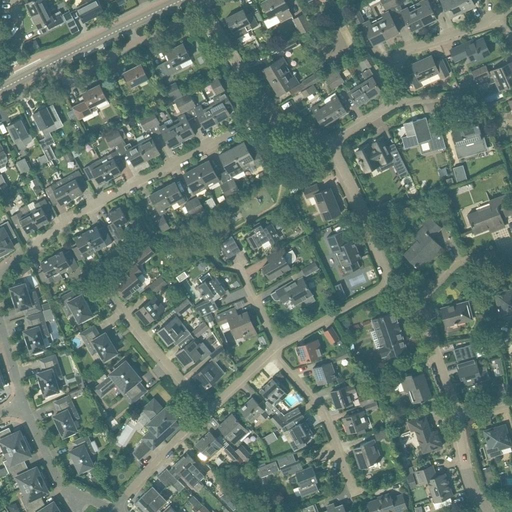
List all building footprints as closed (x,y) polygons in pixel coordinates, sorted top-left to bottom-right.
[(32,15),(48,8),(44,1),(45,0),(33,0),(26,3),(32,15)] [(104,12),(98,0),(88,0),(89,1),(76,7),(83,22),(91,18),(91,17),(95,14),(96,16),(104,12)] [(291,16),(288,10),(287,8),(288,7),(284,0),(266,0),(262,2),(270,17),(276,14),(280,22),(291,16)] [(348,12),(348,11),(342,0),(338,0),(334,2),(341,16),(348,12)] [(381,0),(386,9),(392,6),(389,0),(381,0)] [(422,0),(420,1),(422,5),(416,9),(423,25),(428,23),(430,25),(435,23),(435,19),(436,18),(429,4),(434,1),(433,0),(422,0)] [(440,0),(449,18),(462,12),(456,0),(433,0),(434,1),(436,0),(440,0)] [(456,0),(462,12),(475,5),(472,0),(456,0)] [(51,15),(48,8),(32,15),(39,28),(47,24),(50,30),(66,22),(60,11),(51,15)] [(351,11),(357,23),(363,20),(357,8),(351,11)] [(423,25),(416,9),(409,12),(407,8),(401,11),(411,31),(423,25)] [(243,9),(226,18),(233,31),(237,39),(249,32),(248,30),(252,28),(258,25),(251,12),(246,15),(243,9)] [(377,22),(386,39),(399,32),(388,11),(382,14),(384,18),(377,22)] [(300,33),(310,27),(303,14),(293,20),(300,33)] [(386,39),(377,22),(371,25),(369,21),(363,23),(374,45),(386,39)] [(52,33),(42,38),(47,47),(56,42),(52,33)] [(450,50),(455,61),(469,55),(472,63),(490,54),(483,38),(468,45),(467,42),(450,50)] [(294,39),(288,42),(280,45),(283,52),(297,45),(294,39)] [(163,63),(169,75),(182,69),(179,63),(190,58),(183,43),(166,52),(170,59),(163,63)] [(361,55),(368,67),(374,63),(367,51),(361,55)] [(420,81),(438,72),(441,78),(449,74),(442,60),(435,63),(431,56),(412,65),(415,72),(409,75),(416,89),(422,86),(420,81)] [(270,82),(286,72),(283,66),(287,64),(283,57),(263,69),(270,82)] [(121,84),(126,96),(140,89),(137,84),(148,78),(141,64),(124,73),(128,80),(121,84)] [(475,81),(485,76),(487,81),(491,83),(496,81),(500,90),(511,84),(511,64),(500,70),(499,68),(488,73),(485,66),(471,72),(475,81)] [(361,84),(369,98),(372,99),(376,96),(376,93),(381,90),(373,78),(374,76),(369,68),(362,73),(367,80),(361,84)] [(344,82),(336,69),(330,73),(338,85),(344,82)] [(286,72),(270,82),(278,95),(299,82),(294,75),(290,78),(286,72)] [(303,81),(307,87),(313,83),(319,79),(315,73),(303,81)] [(332,89),(338,85),(330,73),(324,76),(332,89)] [(224,90),(218,79),(211,82),(217,94),(224,90)] [(173,100),(182,96),(176,83),(167,88),(173,100)] [(304,97),(317,89),(313,83),(307,87),(301,91),(304,97)] [(369,98),(361,84),(354,88),(351,84),(346,87),(357,105),(362,102),(365,103),(369,100),(369,98)] [(83,93),(86,101),(72,108),(78,119),(98,110),(95,104),(106,99),(100,85),(83,93)] [(190,93),(183,97),(189,109),(196,105),(190,93)] [(218,121),(230,115),(227,110),(233,107),(230,102),(225,93),(215,98),(217,102),(210,106),(208,102),(218,121)] [(326,104),(335,119),(340,116),(343,116),(346,114),(346,112),(341,103),(336,94),(330,98),(332,100),(326,104)] [(182,112),(189,109),(183,97),(176,101),(182,112)] [(326,104),(324,100),(311,108),(323,126),(335,119),(326,104)] [(202,105),(201,105),(195,109),(205,128),(218,121),(208,102),(207,102),(206,101),(202,103),(202,105)] [(53,104),(33,114),(40,129),(41,128),(46,137),(39,140),(49,161),(56,157),(50,146),(50,147),(49,145),(54,142),(46,126),(60,119),(53,104)] [(153,111),(146,115),(153,126),(160,123),(153,111)] [(175,125),(183,140),(195,134),(184,114),(179,117),(181,121),(175,125)] [(146,130),(153,126),(146,115),(140,118),(146,130)] [(426,117),(416,120),(417,122),(413,123),(413,121),(403,124),(407,136),(401,137),(405,149),(419,144),(419,142),(429,139),(433,151),(445,147),(438,121),(437,121),(428,124),(426,117)] [(8,126),(15,141),(19,149),(25,146),(25,145),(30,142),(31,141),(32,139),(32,137),(30,133),(28,134),(21,120),(8,126)] [(182,144),(181,141),(183,140),(175,125),(168,128),(166,124),(160,127),(170,147),(172,146),(173,148),(182,144)] [(463,124),(451,127),(457,146),(465,144),(468,154),(485,149),(478,124),(464,127),(463,124)] [(117,128),(110,132),(117,144),(124,140),(117,128)] [(111,148),(117,144),(110,132),(104,136),(111,148)] [(146,140),(139,144),(147,159),(159,152),(149,133),(144,136),(146,140)] [(361,162),(366,171),(378,165),(378,164),(382,162),(383,163),(391,159),(391,158),(393,157),(396,164),(397,163),(396,162),(402,159),(394,143),(386,147),(382,139),(373,143),(374,144),(369,146),(356,152),(360,160),(358,160),(359,163),(361,162)] [(269,174),(275,170),(262,151),(252,157),(244,141),(232,148),(244,171),(256,164),(257,167),(262,163),(269,174)] [(147,159),(139,144),(133,147),(130,143),(124,146),(135,165),(147,159)] [(79,148),(72,151),(75,158),(82,154),(79,148)] [(244,171),(232,148),(219,155),(227,170),(223,172),(228,181),(234,194),(240,191),(232,177),(244,171)] [(109,161),(103,164),(110,178),(121,172),(118,166),(123,163),(117,150),(106,156),(109,161)] [(62,156),(67,164),(75,159),(71,152),(62,156)] [(16,162),(22,174),(30,170),(24,158),(16,162)] [(209,160),(197,167),(207,186),(219,180),(209,160)] [(110,178),(103,164),(96,168),(93,163),(83,168),(90,180),(95,177),(99,184),(110,178)] [(463,165),(452,167),(456,182),(467,180),(463,165)] [(207,186),(197,167),(184,174),(194,193),(207,186)] [(397,172),(400,178),(409,173),(406,168),(397,172)] [(68,176),(62,179),(62,180),(65,185),(72,199),(83,193),(79,185),(85,182),(78,171),(69,176),(68,176)] [(221,184),(228,197),(234,194),(228,181),(223,172),(222,173),(227,182),(221,184)] [(0,175),(0,200),(3,206),(14,201),(13,197),(11,194),(2,175),(0,175)] [(62,180),(45,189),(54,204),(59,201),(61,205),(72,199),(65,185),(62,180)] [(163,188),(171,203),(178,200),(180,204),(185,201),(175,182),(163,188)] [(317,184),(304,190),(307,197),(315,194),(325,219),(340,213),(330,188),(320,192),(317,184)] [(15,193),(11,194),(13,197),(15,196),(20,194),(16,185),(12,187),(15,193)] [(171,203),(163,188),(150,195),(161,215),(167,211),(165,207),(171,203)] [(511,213),(511,197),(510,193),(489,201),(491,206),(468,215),(475,234),(475,233),(493,226),(494,230),(505,226),(501,217),(511,213)] [(198,197),(192,200),(198,212),(205,209),(198,197)] [(33,202),(27,205),(31,213),(38,227),(49,221),(45,213),(51,211),(44,199),(34,204),(33,202)] [(192,216),(198,212),(192,200),(185,204),(192,216)] [(21,211),(11,216),(17,228),(23,225),(27,233),(38,227),(31,213),(27,205),(19,209),(21,211)] [(113,223),(108,226),(115,240),(114,241),(115,243),(116,243),(120,250),(121,250),(124,248),(129,242),(126,236),(120,225),(128,221),(124,213),(125,213),(123,208),(121,209),(120,207),(108,213),(112,221),(113,223)] [(164,215),(157,219),(163,231),(170,227),(164,215)] [(441,228),(430,217),(422,225),(424,226),(414,236),(418,240),(404,254),(419,268),(431,256),(433,257),(442,248),(431,237),(441,228)] [(0,229),(0,250),(3,255),(9,252),(8,250),(13,247),(8,237),(14,233),(8,222),(1,225),(3,228),(0,229)] [(271,244),(279,239),(280,237),(279,235),(279,234),(278,232),(277,232),(273,225),(271,224),(264,228),(261,224),(258,223),(253,226),(253,228),(255,233),(248,237),(248,239),(253,247),(255,248),(269,240),(271,244)] [(97,226),(86,232),(96,252),(103,248),(112,243),(104,227),(98,230),(97,226)] [(348,242),(343,231),(327,238),(333,253),(337,252),(343,265),(340,266),(344,274),(360,267),(357,260),(361,258),(353,239),(348,242)] [(78,246),(73,248),(79,260),(89,255),(96,252),(86,232),(74,238),(78,246)] [(231,235),(221,244),(228,258),(235,254),(230,245),(235,242),(231,235)] [(155,253),(150,247),(134,259),(140,265),(155,253)] [(263,267),(264,269),(262,270),(265,277),(268,275),(270,280),(292,267),(290,264),(294,262),(296,260),(297,258),(297,256),(296,254),(293,250),(287,253),(284,247),(270,255),(273,260),(263,267)] [(121,255),(118,249),(111,253),(114,258),(121,255)] [(63,251),(51,257),(59,271),(65,268),(68,273),(79,268),(72,256),(67,258),(63,251)] [(59,271),(51,257),(40,263),(44,270),(39,273),(45,285),(55,280),(56,282),(62,278),(59,271)] [(306,275),(322,265),(319,259),(302,269),(306,275)] [(114,286),(116,288),(116,289),(119,292),(120,292),(124,298),(143,283),(137,276),(142,272),(137,265),(121,277),(123,279),(114,286)] [(202,283),(197,287),(202,294),(200,295),(201,296),(203,294),(206,299),(195,307),(202,316),(218,308),(214,300),(226,292),(215,276),(213,278),(209,272),(199,279),(202,283)] [(167,283),(161,276),(151,285),(156,292),(167,283)] [(295,305),(304,299),(307,305),(315,300),(312,295),(302,277),(289,284),(289,283),(276,290),(277,291),(271,294),(274,299),(275,300),(277,300),(278,300),(281,298),(283,303),(291,298),(295,305)] [(11,288),(18,309),(24,307),(26,314),(40,310),(35,292),(28,294),(25,284),(22,285),(21,283),(13,285),(14,287),(11,288)] [(43,292),(47,300),(52,298),(48,289),(43,292)] [(511,290),(496,294),(500,313),(511,310),(511,290)] [(76,298),(72,292),(59,299),(68,315),(74,312),(79,321),(82,320),(83,322),(90,318),(89,316),(92,315),(81,295),(76,298)] [(344,292),(339,294),(341,300),(347,298),(344,292)] [(146,324),(162,312),(156,305),(160,302),(155,296),(136,312),(146,324)] [(180,315),(193,304),(188,298),(175,309),(180,315)] [(446,326),(450,325),(472,319),(468,302),(441,309),(446,326)] [(245,338),(256,333),(247,312),(238,316),(235,308),(216,316),(219,324),(229,320),(236,338),(243,335),(245,338)] [(394,312),(372,320),(375,330),(381,347),(379,348),(382,356),(384,356),(385,358),(407,350),(400,330),(401,329),(398,322),(397,323),(394,312)] [(25,331),(31,352),(34,351),(35,353),(43,351),(42,349),(45,348),(42,337),(48,335),(41,313),(27,318),(31,329),(25,331)] [(157,332),(168,345),(173,341),(176,345),(191,333),(190,333),(188,330),(184,329),(183,331),(178,325),(182,323),(176,316),(157,332)] [(205,322),(194,331),(198,337),(209,328),(205,322)] [(100,337),(94,326),(81,334),(93,354),(99,350),(104,359),(107,358),(108,360),(115,356),(114,354),(116,352),(105,333),(100,337)] [(332,328),(325,332),(332,343),(339,339),(332,328)] [(182,349),(175,354),(187,367),(200,357),(203,360),(209,355),(212,353),(203,342),(200,344),(195,338),(194,338),(182,349)] [(322,355),(320,347),(317,340),(296,347),(301,362),(322,355)] [(338,348),(343,345),(340,340),(335,343),(338,348)] [(492,340),(489,347),(496,349),(498,342),(492,340)] [(478,368),(475,358),(477,357),(473,344),(454,350),(457,361),(455,361),(461,381),(463,380),(465,386),(489,378),(486,366),(478,368)] [(212,353),(209,355),(210,356),(212,359),(215,362),(216,361),(227,353),(221,345),(212,353)] [(326,359),(328,363),(313,368),(318,385),(337,378),(332,364),(349,356),(347,350),(326,359)] [(38,374),(45,394),(48,394),(48,396),(56,393),(56,391),(58,390),(55,380),(62,378),(55,356),(41,360),(44,372),(38,374)] [(212,361),(194,376),(204,389),(219,377),(215,371),(220,367),(216,361),(215,362),(212,359),(211,360),(212,361)] [(100,384),(95,389),(101,396),(118,383),(124,391),(122,392),(131,403),(144,393),(135,382),(138,380),(142,377),(136,371),(135,372),(124,360),(117,366),(119,367),(111,374),(112,375),(108,378),(105,374),(97,380),(100,384)] [(400,361),(389,365),(392,374),(403,370),(400,361)] [(418,402),(419,403),(424,401),(423,400),(431,397),(423,373),(413,376),(412,373),(401,377),(406,391),(408,390),(413,404),(418,402)] [(275,406),(287,395),(273,379),(260,391),(268,400),(265,403),(276,414),(277,416),(281,413),(275,406)] [(336,408),(353,402),(350,394),(356,392),(353,384),(331,392),(336,408)] [(371,394),(359,398),(362,405),(374,401),(371,394)] [(60,413),(54,416),(64,436),(66,435),(67,437),(75,433),(74,431),(76,430),(72,420),(78,417),(69,396),(55,402),(60,413)] [(240,409),(252,422),(258,416),(262,421),(268,415),(252,398),(240,409)] [(132,453),(139,460),(174,428),(170,423),(175,418),(173,415),(174,414),(174,412),(174,411),(173,410),(171,409),(170,409),(168,410),(166,407),(163,410),(154,400),(144,409),(146,412),(148,410),(155,418),(148,424),(153,429),(144,438),(132,453)] [(378,408),(376,401),(364,405),(367,412),(378,408)] [(302,415),(298,408),(279,418),(284,424),(285,424),(302,415)] [(366,432),(364,427),(368,426),(363,411),(343,418),(348,433),(355,430),(357,435),(366,432)] [(220,425),(219,426),(235,444),(242,438),(243,439),(252,432),(246,426),(245,428),(232,414),(220,425)] [(277,416),(276,414),(270,419),(279,429),(284,424),(279,418),(277,416)] [(425,416),(416,419),(408,422),(411,431),(415,430),(423,453),(442,446),(436,430),(433,431),(431,428),(432,427),(433,426),(433,425),(432,425),(432,424),(431,424),(430,424),(428,424),(425,416)] [(306,444),(305,441),(314,436),(306,421),(301,424),(300,423),(296,425),(294,421),(281,428),(284,433),(288,431),(293,440),(289,442),(294,451),(306,444)] [(504,453),(502,448),(511,446),(505,425),(487,430),(492,446),(489,447),(492,456),(504,453)] [(376,441),(393,436),(390,427),(374,432),(376,441)] [(9,436),(6,430),(0,432),(0,445),(2,445),(5,452),(27,442),(24,436),(22,437),(19,431),(9,436)] [(210,432),(197,444),(202,450),(198,455),(203,460),(208,456),(210,458),(222,446),(223,446),(216,439),(210,432)] [(82,470),(83,472),(91,468),(90,466),(93,465),(88,455),(95,452),(87,436),(73,442),(76,448),(71,451),(80,471),(82,470)] [(368,465),(374,463),(375,465),(377,464),(377,462),(381,461),(374,440),(361,444),(361,446),(353,449),(360,469),(369,467),(368,465)] [(30,448),(27,442),(5,452),(9,459),(4,462),(9,473),(23,466),(20,460),(31,455),(28,449),(30,448)] [(239,457),(229,446),(224,451),(234,462),(234,461),(239,457)] [(242,446),(235,451),(244,460),(250,455),(242,446)] [(179,461),(193,475),(199,481),(206,474),(187,453),(179,461)] [(239,457),(234,461),(238,465),(243,461),(239,457)] [(299,460),(288,465),(280,468),(284,478),(296,474),(301,486),(298,487),(301,496),(318,489),(315,481),(317,480),(312,466),(303,469),(299,460)] [(172,467),(192,487),(199,481),(193,475),(179,461),(172,467)] [(279,471),(278,468),(275,461),(257,469),(260,478),(279,471)] [(19,481),(22,488),(44,478),(41,472),(39,473),(36,467),(26,472),(23,466),(9,473),(14,483),(19,481)] [(432,466),(415,472),(419,484),(428,481),(435,501),(452,495),(444,474),(436,477),(432,466)] [(175,478),(166,468),(157,477),(166,486),(171,482),(175,478)] [(483,473),(486,482),(494,480),(491,471),(483,473)] [(241,472),(238,477),(243,480),(246,475),(241,472)] [(412,473),(406,475),(406,476),(408,482),(414,480),(412,473)] [(45,485),(47,484),(44,478),(22,488),(26,496),(21,498),(27,510),(40,503),(37,496),(48,491),(45,485)] [(160,493),(155,489),(157,485),(155,484),(134,503),(142,511),(160,493)] [(241,503),(230,493),(227,490),(220,497),(234,510),(241,503)] [(154,511),(169,498),(167,496),(164,497),(160,493),(142,511),(154,511)] [(368,502),(370,511),(397,511),(407,509),(402,494),(391,498),(390,493),(377,497),(378,499),(368,502)] [(199,501),(193,496),(188,500),(194,506),(199,501)] [(43,508),(40,503),(27,510),(27,511),(62,511),(59,506),(57,508),(54,502),(43,508)]
